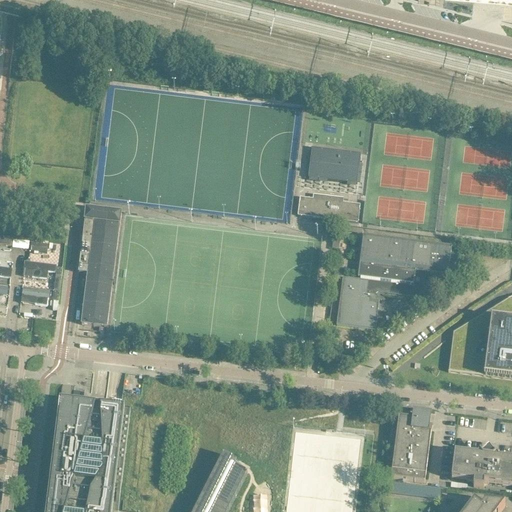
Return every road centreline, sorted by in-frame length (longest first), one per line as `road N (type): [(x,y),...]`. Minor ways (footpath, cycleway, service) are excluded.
road 1 (unclassified): [(511,408),(24,349)]
road 2 (unclassified): [(511,44),(324,0)]
road 3 (unclassified): [(4,511),(24,349)]
